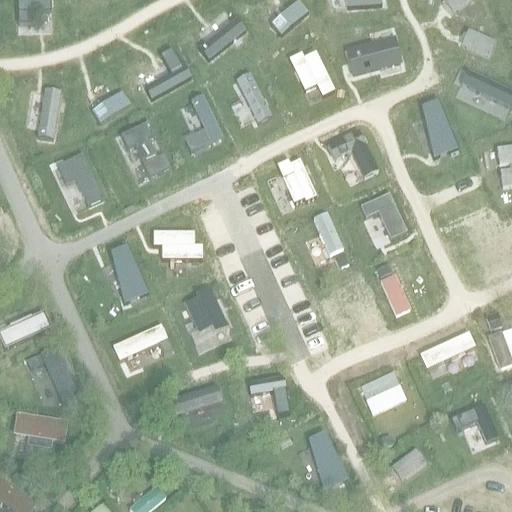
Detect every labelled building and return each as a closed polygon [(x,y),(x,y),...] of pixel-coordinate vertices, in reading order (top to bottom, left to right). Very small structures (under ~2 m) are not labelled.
[(52,0),(16,1),(16,28),(36,28),(36,14),(51,15),(52,0)] [(381,0),(346,0),(348,11),(382,9),(381,0)] [(470,0),(446,0),(444,3),(455,14),(470,0)] [(299,3),(271,26),(282,40),(308,16),(299,3)] [(236,20),(199,50),(207,64),(247,33),(236,20)] [(498,45),(469,33),(460,51),(488,62),(498,45)] [(396,40),(347,52),(353,78),(402,65),(396,40)] [(171,75),(144,89),(152,103),(192,82),(184,66),(181,70),(172,52),(161,58),(171,75)] [(304,60),(302,55),(289,61),(304,94),(317,88),(322,100),(335,94),(316,54),(304,60)] [(511,93),(470,73),(464,88),(511,110),(511,93)] [(251,77),(237,84),(258,128),(273,120),(251,77)] [(60,93),(44,92),(37,141),(53,143),(60,93)] [(122,93),(93,113),(99,127),(131,107),(122,93)] [(202,98),(191,104),(205,133),(185,143),(191,157),(223,143),(202,98)] [(439,103),(422,109),(433,162),(458,151),(439,103)] [(150,126),(122,139),(127,152),(134,150),(150,183),(172,172),(165,158),(158,162),(150,143),(155,141),(150,126)] [(511,148),(498,150),(502,191),(511,189),(511,148)] [(84,155),(58,167),(66,187),(76,183),(88,209),(104,203),(84,155)] [(288,164),(278,169),(293,207),(304,202),(306,206),(317,201),(299,163),(291,168),(288,164)] [(379,216),(391,243),(408,236),(389,197),(360,211),(366,221),(379,216)] [(327,215),(314,223),(329,259),(343,251),(327,215)] [(195,235),(154,236),(152,248),(162,250),(161,263),(203,264),(202,249),(194,249),(195,235)] [(111,256),(124,308),(148,297),(128,249),(111,256)] [(211,288),(196,295),(215,336),(228,331),(211,288)] [(363,312),(350,317),(368,354),(380,350),(363,312)] [(496,315),(485,320),(491,334),(502,329),(496,315)] [(161,328),(112,351),(119,366),(168,343),(161,328)] [(326,332),(290,347),(294,359),(331,344),(326,332)] [(511,362),(502,335),(489,340),(501,370),(511,366),(511,362)] [(469,336),(421,357),(428,373),(476,351),(469,336)] [(272,363),(239,377),(244,391),(279,377),(272,363)] [(393,377),(360,392),(366,404),(398,389),(393,377)] [(334,387),(306,401),(311,413),(317,410),(319,413),(326,409),(325,406),(340,399),(334,387)] [(218,390),(167,406),(173,422),(224,405),(218,390)] [(479,411),(452,421),(457,434),(476,427),(486,447),(494,444),(479,411)] [(67,424),(16,417),(13,439),(28,441),(27,450),(53,453),(54,446),(64,447),(67,424)] [(416,452),(391,471),(402,485),(426,467),(416,452)] [(133,467),(129,481),(140,484),(145,471),(133,467)] [(45,474),(36,486),(46,494),(55,481),(45,474)] [(32,511),(35,509),(0,484),(0,506),(8,511),(32,511)] [(157,494),(135,511),(159,511),(167,506),(157,494)] [(485,511),(495,508),(490,497),(459,510),(460,511),(485,511)]
